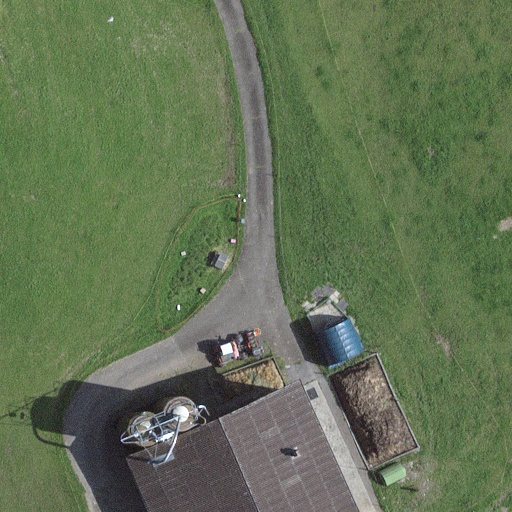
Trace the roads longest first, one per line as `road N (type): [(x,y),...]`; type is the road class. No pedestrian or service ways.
road 1 (track): [(102,511),(87,421),(234,315),(264,233),(239,31),(224,0)]
road 2 (unknown): [(440,511),(412,439),(264,233)]
